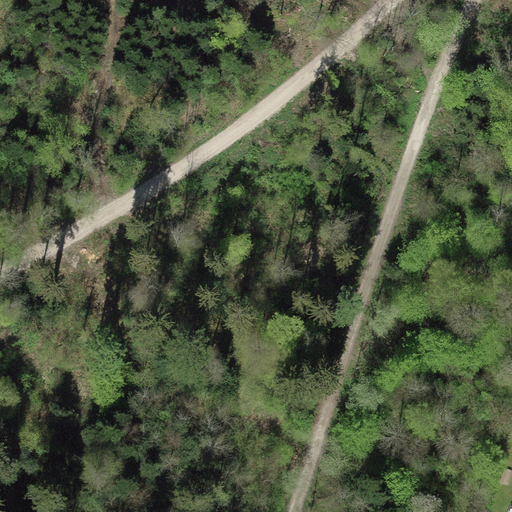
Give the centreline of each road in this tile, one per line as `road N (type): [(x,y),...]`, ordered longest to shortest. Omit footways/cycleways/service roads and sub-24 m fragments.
road 1 (track): [(293,511),(419,122),(475,0)]
road 2 (track): [(0,273),(226,135),(388,0)]
